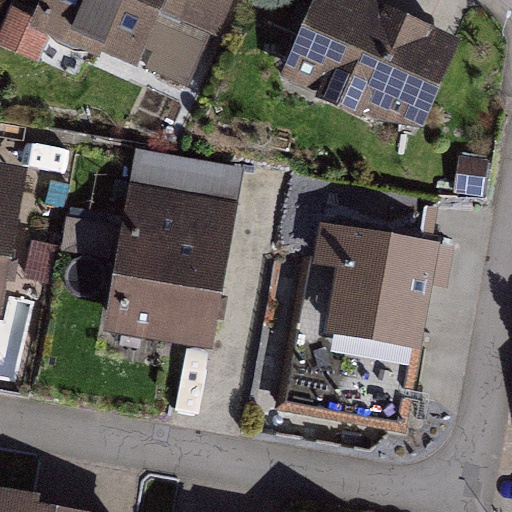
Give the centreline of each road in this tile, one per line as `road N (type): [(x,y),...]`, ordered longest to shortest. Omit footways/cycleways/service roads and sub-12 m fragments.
road 1 (residential): [(0,398),(445,504)]
road 2 (residential): [(511,205),(445,504)]
